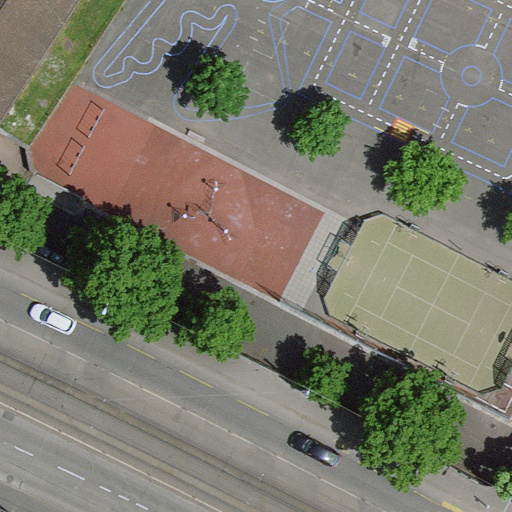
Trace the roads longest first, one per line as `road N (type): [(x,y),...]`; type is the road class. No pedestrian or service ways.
road 1 (secondary): [(426,511),(0,298)]
road 2 (secondary): [(0,436),(154,511)]
